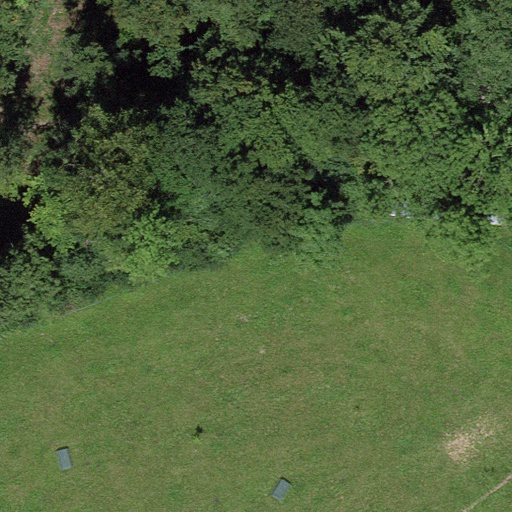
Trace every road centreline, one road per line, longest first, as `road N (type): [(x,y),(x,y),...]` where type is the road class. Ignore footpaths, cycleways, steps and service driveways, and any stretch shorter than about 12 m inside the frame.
road 1 (track): [(453,0),(443,33),(169,32)]
road 2 (track): [(418,0),(511,100)]
